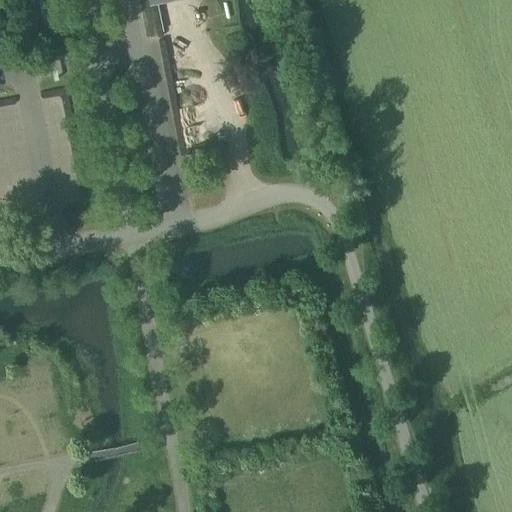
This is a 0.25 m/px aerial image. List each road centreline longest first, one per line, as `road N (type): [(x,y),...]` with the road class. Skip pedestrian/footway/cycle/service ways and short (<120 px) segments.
road 1 (unknown): [(136,50),(176,224)]
road 2 (unknown): [(26,73),(136,50),(131,0)]
